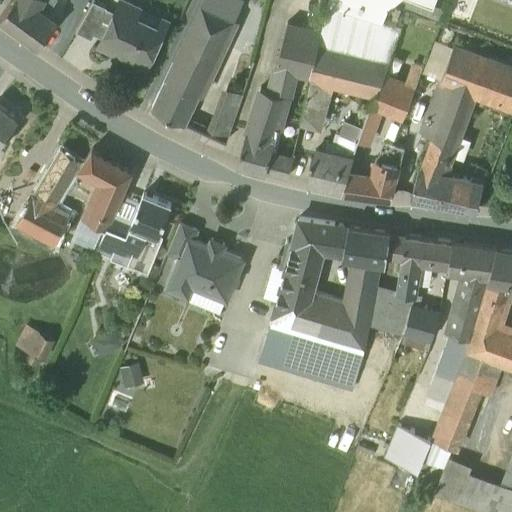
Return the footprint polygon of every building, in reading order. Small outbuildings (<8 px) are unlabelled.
[(11,0),(0,16),(39,45),(56,22),(46,14),(36,7),(39,0),(11,0)] [(55,0),(39,0),(36,7),(46,14),(55,0)] [(96,0),(92,0),(76,28),(92,36),(95,32),(103,36),(116,10),(107,6),(96,0)] [(167,17),(131,0),(120,0),(116,10),(103,36),(101,40),(146,62),(167,17)] [(228,0),(203,0),(203,3),(223,12),(229,0),(228,0)] [(241,6),(229,0),(223,12),(235,18),(241,6)] [(434,0),(328,0),(327,6),(382,20),(389,4),(393,0),(427,0),(434,2),(434,0)] [(434,2),(427,0),(411,0),(410,0),(397,0),(441,17),(445,7),(434,2)] [(223,12),(203,3),(190,28),(222,44),(235,18),(223,12)] [(401,5),(397,3),(393,14),(397,16),(401,5)] [(382,20),(327,6),(321,29),(319,40),(389,57),(390,53),(401,25),(382,20)] [(288,21),(279,55),(298,60),(306,25),(288,21)] [(306,25),(298,60),(279,55),(276,66),(295,71),(310,74),(319,40),(321,29),(306,25)] [(190,28),(168,75),(200,91),(222,44),(190,28)] [(389,57),(319,40),(310,74),(310,75),(307,96),(326,100),(327,98),(328,98),(334,79),(377,90),(384,71),(389,57)] [(502,60),(455,42),(446,65),(478,78),(474,89),(490,94),(502,60)] [(417,62),(390,53),(389,57),(384,71),(416,83),(418,78),(412,76),(417,62)] [(511,63),(502,60),(490,94),(511,102),(511,63)] [(423,65),(417,62),(412,76),(418,78),(423,65)] [(446,65),(421,130),(435,135),(436,133),(455,140),(474,89),(478,78),(446,65)] [(295,71),(276,66),(274,74),(275,89),(287,92),(287,93),(293,95),(295,71)] [(416,83),(384,71),(377,90),(372,101),(386,107),(403,114),(404,114),(416,83)] [(200,91),(168,75),(153,105),(186,120),(200,91)] [(275,89),(262,86),(255,106),(268,110),(275,89)] [(244,92),(229,87),(218,118),(232,125),(244,92)] [(275,89),(268,110),(255,106),(251,118),(278,124),(280,125),(287,93),(287,92),(275,89)] [(326,100),(307,96),(301,119),(319,125),(326,100)] [(372,101),(371,101),(362,125),(358,137),(358,138),(368,142),(374,130),(376,130),(386,107),(372,101)] [(0,102),(0,147),(2,146),(11,134),(7,132),(18,116),(0,102)] [(404,114),(403,114),(393,140),(405,143),(414,118),(404,114)] [(218,118),(214,117),(208,130),(227,139),(232,125),(218,118)] [(278,124),(251,118),(247,129),(246,129),(237,161),(266,169),(271,151),(278,124)] [(338,151),(327,149),(326,152),(317,150),(315,157),(313,156),(311,162),(313,163),(308,180),(343,189),(349,169),(358,138),(358,137),(362,125),(347,120),(338,151)] [(435,135),(426,159),(423,158),(420,165),(414,194),(458,204),(465,176),(443,171),(455,140),(436,133),(435,135)] [(393,140),(384,139),(379,159),(400,163),(405,143),(393,140)] [(62,146),(17,221),(36,231),(53,238),(68,209),(52,201),(81,158),(62,146)] [(113,157),(92,146),(80,165),(105,176),(113,157)] [(293,157),(271,151),(266,169),(288,175),(293,157)] [(105,176),(87,216),(108,225),(133,168),(113,157),(105,176)] [(379,159),(376,159),(374,174),(349,169),(343,189),(392,196),(400,163),(379,159)] [(484,179),(465,176),(458,204),(477,208),(484,179)] [(172,202),(144,190),(131,221),(132,221),(159,232),(172,202)] [(335,221),(300,216),(294,240),(288,239),(281,262),(287,264),(272,320),(304,332),(314,294),(326,247),(329,239),(335,221)] [(180,220),(168,249),(180,254),(189,235),(194,237),(198,228),(180,220)] [(159,232),(132,221),(128,233),(124,231),(116,248),(133,255),(131,260),(147,267),(156,246),(154,246),(159,232)] [(406,231),(335,221),(329,239),(326,247),(345,250),(345,254),(357,256),(354,273),(376,276),(378,259),(387,260),(388,252),(402,254),(406,231)] [(124,231),(110,226),(109,227),(107,226),(98,246),(114,253),(116,248),(124,231)] [(453,238),(406,231),(402,254),(397,289),(415,293),(417,293),(422,257),(448,261),(453,238)] [(194,237),(189,235),(180,254),(169,282),(188,290),(193,279),(227,293),(232,281),(237,279),(240,274),(237,268),(242,257),(194,237)] [(466,270),(451,327),(452,328),(468,333),(474,313),(487,273),(489,273),(497,244),(453,238),(448,261),(447,267),(466,270)] [(511,246),(497,244),(489,273),(490,275),(511,283),(511,246)] [(376,276),(354,273),(348,305),(347,306),(337,342),(359,348),(367,318),(374,286),(376,276)] [(511,283),(490,275),(481,305),(502,311),(511,283)] [(397,289),(374,286),(367,318),(406,324),(412,301),(415,293),(397,289)] [(348,305),(314,294),(304,332),(337,342),(347,306),(348,305)] [(439,309),(412,301),(406,324),(404,328),(416,332),(432,336),(439,309)] [(502,311),(481,305),(479,315),(498,322),(502,311)] [(511,327),(498,322),(479,315),(468,347),(456,377),(481,387),(493,356),(511,362),(511,327)] [(272,320),(270,319),(261,353),(295,365),(304,332),(272,320)] [(416,332),(404,328),(395,352),(406,357),(416,332)] [(468,333),(452,328),(449,337),(465,342),(468,333)] [(53,338),(37,330),(28,348),(30,349),(26,357),(36,362),(40,354),(44,356),(53,338)] [(123,350),(116,332),(96,341),(104,358),(123,350)] [(337,342),(304,332),(295,365),(354,384),(365,350),(359,348),(337,342)] [(436,368),(455,376),(468,347),(465,342),(449,337),(436,368)] [(147,387),(140,367),(123,373),(131,394),(147,387)] [(455,376),(436,368),(431,383),(449,390),(455,376)] [(481,387),(456,377),(433,437),(452,445),(458,447),(481,387)] [(416,427),(402,422),(394,440),(408,446),(416,427)] [(452,445),(433,437),(427,453),(446,461),(452,445)] [(408,446),(394,440),(389,451),(404,457),(408,446)] [(436,493),(492,511),(511,511),(511,510),(511,467),(507,466),(502,481),(469,471),(472,462),(449,455),(436,493)]
